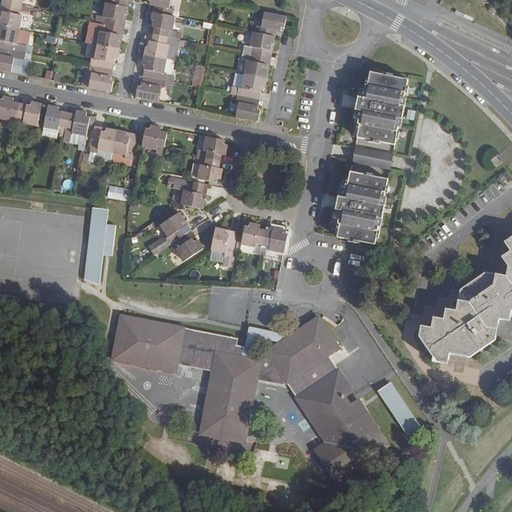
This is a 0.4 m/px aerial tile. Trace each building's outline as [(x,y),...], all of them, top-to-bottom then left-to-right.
[(25,0),(7,0),(6,6),(21,9),(22,2),(25,3),(25,0)] [(169,9),(170,0),(147,0),(148,0),(150,1),(150,5),(154,6),(159,7),(158,13),(172,16),(173,10),(169,9)] [(128,7),(123,6),(109,3),(106,3),(103,16),(103,18),(106,18),(104,25),(119,28),(120,22),(122,22),(124,15),(127,15),(128,7)] [(0,18),(0,26),(19,30),(22,16),(19,16),(21,9),(6,6),(5,13),(3,12),(1,19),(0,18)] [(152,28),(154,28),(153,35),(167,38),(169,31),(172,32),(174,25),(175,17),(172,16),(158,13),(153,12),(151,20),(154,21),(152,28)] [(257,27),(256,34),(270,36),(272,30),(277,31),(281,32),(281,28),(285,29),(287,18),(264,13),(261,28),(257,27)] [(104,25),(106,18),(103,18),(103,16),(96,15),(95,23),(104,25)] [(100,32),(103,33),(104,25),(95,23),(93,31),(100,32)] [(97,46),(119,50),(121,42),(118,42),(119,36),(118,35),(119,28),(104,25),(103,33),(100,32),(97,46)] [(173,31),(172,32),(169,31),(167,38),(180,41),(182,32),(183,26),(174,25),(173,31)] [(16,44),(19,30),(0,26),(0,41),(4,42),(3,49),(18,52),(26,53),(28,46),(26,46),(20,45),(16,44)] [(75,30),(66,29),(64,39),(73,41),(75,30)] [(29,32),(19,30),(16,44),(20,45),(26,46),(29,32)] [(270,36),(256,34),(252,33),(250,47),(244,46),(243,53),(252,55),(266,58),(267,52),(270,53),(271,45),(274,46),(276,38),(270,36)] [(150,42),(149,48),(146,47),(144,55),(167,60),(175,62),(180,41),(167,38),(153,35),(151,42),(150,42)] [(97,46),(85,44),(82,57),(91,59),(94,60),(97,46)] [(117,61),(119,50),(97,46),(94,60),(91,59),(90,66),(105,69),(106,62),(114,64),(114,60),(117,61)] [(0,70),(11,73),(14,59),(17,59),(23,60),(25,61),(26,53),(18,52),(3,49),(2,56),(0,55),(0,70)] [(266,58),(252,55),(243,53),(241,60),(247,61),(244,75),(267,80),(268,72),(266,72),(267,64),(265,64),(266,58)] [(164,73),(167,60),(144,55),(142,65),(145,66),(144,70),(151,71),(150,78),(165,81),(174,83),(176,76),(167,74),(164,73)] [(14,59),(11,73),(20,75),(23,60),(17,59),(14,59)] [(175,62),(167,60),(164,73),(167,74),(176,76),(177,70),(174,70),(175,62)] [(114,64),(106,62),(105,69),(112,70),(114,64)] [(113,82),(110,81),(111,77),(104,76),(105,69),(90,66),(88,73),(85,73),(82,87),(88,88),(111,93),(113,82)] [(200,88),(204,69),(196,67),(192,86),(200,88)] [(105,69),(104,76),(111,77),(112,70),(105,69)] [(151,71),(144,70),(143,77),(150,78),(151,71)] [(366,91),(358,90),(356,98),(359,98),(357,111),(353,110),(352,119),(361,121),(360,126),(356,125),(354,132),(356,132),(355,139),(367,141),(366,142),(378,144),(378,143),(393,146),(394,139),(397,140),(398,133),(390,131),(391,126),(399,128),(400,120),(394,118),(396,112),(402,113),(405,99),(396,97),(397,92),(406,94),(407,87),(405,87),(406,80),(391,77),(391,75),(380,73),(380,75),(368,73),(367,79),(365,79),(364,86),(367,87),(366,91)] [(244,75),(235,74),(232,88),(241,90),(244,75)] [(265,90),(267,80),(244,75),(241,90),(232,88),(231,94),(236,95),(251,98),(252,92),(260,94),(261,89),(265,90)] [(150,78),(143,77),(141,83),(148,85),(150,78)] [(137,87),(136,97),(158,102),(161,87),(164,88),(165,81),(150,78),(148,85),(141,83),(140,88),(137,87)] [(174,83),(165,81),(164,88),(173,90),(174,83)] [(260,111),(257,111),(257,106),(250,105),(251,98),(236,95),(235,102),(238,103),(236,117),(258,122),(260,111)] [(16,123),(16,118),(19,104),(12,103),(13,99),(3,97),(2,101),(0,100),(0,119),(9,121),(16,123)] [(251,98),(250,105),(257,106),(259,100),(251,98)] [(31,102),(30,106),(19,104),(16,118),(16,123),(22,124),(37,127),(41,108),(41,105),(31,102)] [(59,108),(48,106),(47,110),(44,128),(58,131),(60,132),(59,138),(64,139),(66,129),(68,114),(58,112),(59,108)] [(76,111),(75,115),(68,114),(66,129),(64,139),(67,139),(68,139),(69,133),(72,134),(86,137),(89,125),(90,118),(86,117),(87,113),(76,111)] [(157,146),(164,148),(167,133),(160,132),(161,128),(150,126),(149,130),(145,129),(144,136),(142,148),(156,151),(157,146)] [(98,150),(112,153),(116,131),(95,127),(90,152),(88,164),(95,165),(96,160),(98,150)] [(137,135),(116,131),(112,153),(125,156),(124,159),(132,160),(137,135)] [(84,145),(86,137),(72,134),(69,133),(68,139),(67,139),(67,140),(71,143),(84,145)] [(224,144),(224,141),(206,137),(203,151),(199,150),(197,158),(206,159),(220,162),(222,155),(225,156),(228,145),(224,144)] [(164,148),(157,146),(156,151),(155,156),(162,157),(163,151),(164,148)] [(388,170),(391,156),(354,148),(351,163),(388,170)] [(110,161),(112,153),(98,150),(96,160),(110,163),(110,161)] [(131,165),(132,160),(124,159),(125,156),(112,153),(110,161),(131,165)] [(496,168),(503,162),(500,158),(498,155),(490,161),(496,168)] [(192,163),(200,165),(197,180),(209,182),(216,184),(217,179),(221,180),(223,170),(219,169),(220,162),(206,159),(197,158),(194,157),(192,163)] [(200,165),(192,163),(189,178),(197,180),(200,165)] [(335,237),(347,240),(346,242),(358,244),(358,242),(373,245),(375,239),(377,239),(378,233),(370,231),(371,226),(379,228),(382,213),(376,212),(377,205),(383,206),(385,198),(377,197),(378,192),(385,194),(387,187),(385,186),(386,180),(371,177),(372,174),(360,172),(360,175),(348,172),(347,179),(345,179),(344,185),(348,186),(347,191),(338,189),(336,198),(340,198),(337,210),(334,210),(332,219),(341,221),(340,225),(336,224),(335,231),(337,231),(335,237)] [(511,179),(508,172),(498,176),(503,187),(511,183),(511,179)] [(173,189),(175,179),(173,178),(169,180),(167,188),(173,189)] [(175,179),(173,189),(183,191),(181,205),(203,210),(206,200),(202,199),(205,185),(175,179)] [(110,188),(108,197),(119,199),(121,190),(110,188)] [(93,204),(84,277),(100,278),(103,252),(108,252),(112,253),(116,222),(107,221),(108,206),(93,204)] [(179,214),(160,226),(165,235),(148,247),(154,256),(169,246),(191,231),(179,214)] [(249,227),(245,226),(244,234),(241,245),(256,248),(256,243),(258,244),(256,255),(261,256),(266,231),(260,229),(260,225),(250,223),(249,227)] [(232,258),(237,233),(216,228),(211,251),(224,254),(224,257),(223,264),(222,267),(233,269),(235,258),(232,258)] [(274,228),(273,232),(266,231),(261,256),(265,257),(267,246),(270,246),(269,250),(284,254),(287,235),(284,234),(284,230),(274,228)] [(203,249),(191,231),(169,246),(173,252),(176,250),(183,261),(203,249)] [(425,334),(421,333),(420,338),(434,358),(433,363),(441,365),(442,360),(449,361),(450,354),(454,355),(455,351),(467,353),(466,357),(471,358),(496,341),(496,338),(492,336),(495,323),(499,323),(499,319),(503,320),(504,316),(511,318),(511,314),(511,238),(511,239),(511,240),(511,243),(507,246),(511,252),(508,255),(510,258),(506,262),(509,268),(511,267),(511,278),(510,280),(508,277),(504,277),(503,280),(490,278),(490,275),(487,274),(461,291),(461,295),(464,296),(463,302),(460,301),(458,312),(452,310),(450,318),(446,317),(445,321),(439,320),(438,325),(434,325),(432,330),(427,328),(425,334)] [(256,248),(241,245),(240,252),(256,255),(258,244),(256,243),(256,248)] [(265,257),(265,258),(282,262),(284,254),(269,250),(270,246),(267,246),(265,257)] [(224,254),(211,251),(209,261),(223,264),(224,257),(224,254)] [(229,311),(230,291),(191,289),(189,309),(229,311)] [(183,327),(120,313),(111,358),(173,371),(175,364),(211,371),(198,433),(241,443),(254,381),(258,361),(249,359),(240,357),(242,346),(235,345),(236,339),(183,327)] [(264,352),(259,355),(258,361),(254,381),(281,386),(285,384),(294,397),(325,443),(314,451),(325,467),(335,481),(387,446),(357,400),(348,406),(343,398),(351,392),(336,369),(328,356),(338,349),(330,337),(327,332),(317,317),(290,334),(279,342),(264,352)] [(246,326),(242,346),(240,357),(249,359),(253,337),(279,342),(290,334),(268,330),(246,326)] [(420,427),(388,380),(375,389),(406,436),(420,427)]
